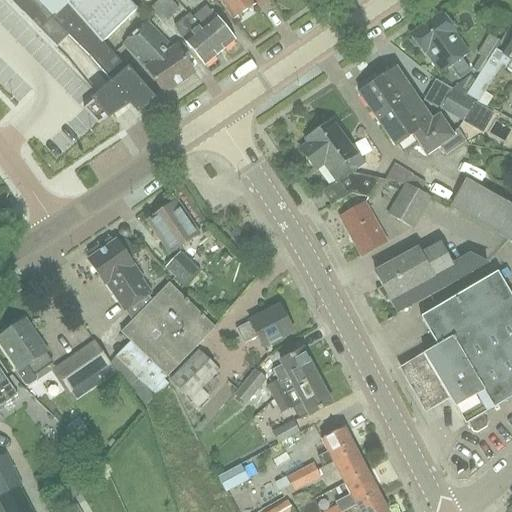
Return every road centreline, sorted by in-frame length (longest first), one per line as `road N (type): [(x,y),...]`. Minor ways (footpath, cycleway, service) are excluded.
road 1 (residential): [(444,511),(290,239),(211,117)]
road 2 (tertiary): [(211,117),(382,0)]
road 3 (tertiary): [(54,225),(211,117)]
